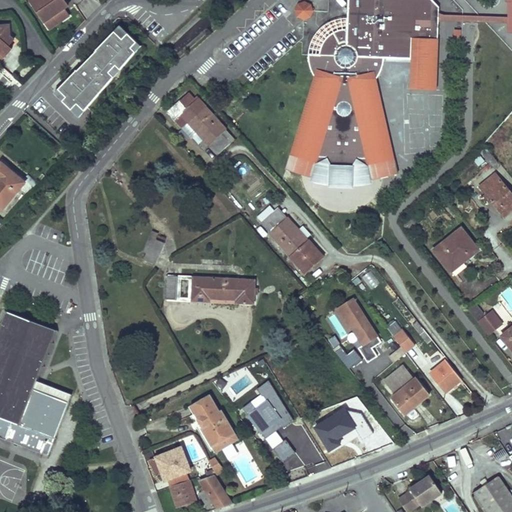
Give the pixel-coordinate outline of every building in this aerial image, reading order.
[(27,0),(43,22),(48,18),(53,25),(67,16),(62,9),(67,6),(62,0),(27,0)] [(295,0),(295,1),(294,3),(293,3),(293,5),(292,8),(292,10),(293,13),(293,14),(295,16),(296,17),(298,19),(300,19),(301,20),(303,20),(307,19),(309,19),(310,18),(311,17),(313,15),(314,12),(314,10),(314,8),(314,6),(313,3),(312,2),(311,0),(310,0),(295,0)] [(433,0),(347,0),(347,19),(347,29),(344,29),(342,29),(341,30),(339,30),(337,31),(335,32),(334,33),(335,35),(333,37),(331,38),(328,42),(325,44),(322,43),(321,44),(321,46),(320,47),(320,50),(319,52),(319,56),(309,55),(309,61),(310,65),(311,69),(312,72),(315,76),(313,92),(310,92),(309,108),(305,108),(304,123),(300,123),(299,138),(295,138),(295,155),(326,156),(334,171),(350,172),(358,157),(390,158),(391,142),(387,142),(388,127),(383,126),(383,110),(379,110),(380,95),(375,94),(377,77),(379,74),(381,70),(382,65),(383,58),(397,58),(411,58),(411,38),(437,39),(438,20),(438,11),(438,6),(433,0)] [(135,21),(144,30),(155,19),(146,10),(135,21)] [(438,20),(442,19),(507,21),(507,13),(442,13),(438,11),(438,20)] [(48,18),(43,22),(48,29),(53,25),(48,18)] [(310,50),(309,54),(309,55),(319,56),(319,52),(320,50),(320,47),(321,46),(321,44),(322,43),(325,44),(328,42),(331,38),(333,37),(335,35),(334,33),(335,32),(337,31),(339,30),(341,30),(342,29),(344,29),(347,29),(347,19),(338,20),(337,21),(329,23),(328,24),(326,25),(323,27),(320,30),(319,32),(318,33),(315,37),(313,39),(311,43),(310,48),(310,50)] [(0,60),(11,47),(8,44),(13,38),(10,35),(8,24),(0,24),(0,60)] [(107,37),(46,101),(66,120),(127,57),(107,37)] [(410,88),(436,89),(437,39),(411,38),(411,58),(410,88)] [(188,94),(167,111),(181,127),(187,122),(207,145),(208,145),(217,153),(232,139),(224,130),(225,129),(198,100),(195,102),(188,94)] [(487,152),(483,156),(491,166),(496,162),(487,152)] [(0,206),(2,208),(25,181),(7,166),(9,164),(1,158),(0,159),(0,206)] [(511,194),(494,173),(479,186),(503,216),(511,209),(511,194)] [(277,210),(262,223),(270,232),(269,233),(304,274),(322,257),(287,217),(285,218),(277,210)] [(410,218),(403,224),(408,229),(415,224),(410,218)] [(460,229),(433,250),(450,271),(477,250),(460,229)] [(146,252),(142,260),(154,265),(163,244),(154,239),(156,235),(152,233),(144,251),(146,252)] [(362,276),(371,289),(380,283),(370,270),(362,276)] [(167,276),(166,299),(176,299),(177,277),(167,276)] [(192,277),(191,300),(209,301),(209,298),(235,299),(234,302),(252,303),(253,294),(257,295),(257,288),(254,287),(254,280),(192,277)] [(384,336),(352,295),(337,307),(351,325),(353,323),(367,341),(362,344),(373,358),(382,351),(376,343),(384,336)] [(476,304),(469,310),(478,321),(485,315),(476,304)] [(503,324),(492,310),(485,315),(478,321),(489,335),(503,324)] [(56,329),(8,311),(0,331),(0,437),(48,455),(72,394),(37,381),(56,329)] [(393,336),(401,330),(395,321),(386,328),(393,336)] [(511,326),(501,335),(511,348),(511,326)] [(401,330),(393,336),(405,352),(414,345),(401,330)] [(328,341),(336,348),(341,343),(333,335),(328,341)] [(340,347),(334,352),(348,369),(354,365),(340,347)] [(445,361),(429,373),(445,393),(460,381),(445,361)] [(402,366),(389,376),(400,390),(394,394),(391,397),(403,412),(410,406),(412,408),(429,395),(415,378),(413,379),(402,366)] [(383,381),(394,394),(400,390),(389,376),(383,381)] [(282,462),(295,453),(278,429),(294,418),(268,380),(257,388),(261,394),(243,407),(282,462)] [(209,395),(189,407),(197,420),(197,421),(198,423),(199,425),(200,427),(202,428),(200,429),(216,454),(238,441),(221,411),(219,412),(209,395)] [(179,447),(155,457),(160,472),(164,480),(189,471),(179,447)] [(148,459),(153,474),(160,472),(155,457),(148,459)] [(217,459),(209,463),(210,463),(213,470),(215,472),(222,468),(217,459)] [(210,463),(203,466),(206,475),(213,470),(210,463)] [(222,468),(215,472),(215,473),(217,476),(225,472),(222,468)] [(442,492),(430,474),(410,488),(411,490),(398,499),(407,511),(408,511),(420,504),(422,506),(442,492)] [(200,480),(199,480),(202,485),(199,488),(201,491),(198,493),(206,507),(213,503),(216,508),(230,503),(213,476),(200,480)] [(511,511),(511,497),(498,477),(473,493),(485,511),(511,511)] [(189,481),(170,487),(176,506),(195,500),(189,481)]
